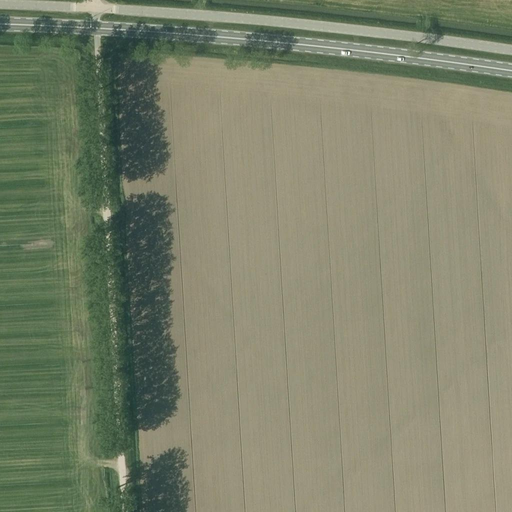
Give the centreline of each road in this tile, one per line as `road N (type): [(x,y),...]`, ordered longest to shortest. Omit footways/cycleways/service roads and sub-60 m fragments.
road 1 (unclassified): [(125,511),(96,28)]
road 2 (unclassified): [(95,7),(511,51)]
road 3 (primary): [(511,72),(96,28)]
